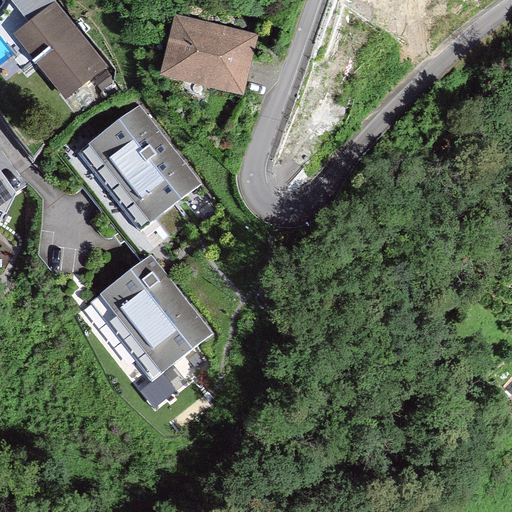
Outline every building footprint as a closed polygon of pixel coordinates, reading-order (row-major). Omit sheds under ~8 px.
[(88,64),(41,0),(3,0),(2,1),(17,22),(2,33),(46,94),(88,64)] [(231,32),(151,10),(134,67),(214,90),(231,32)] [(128,110),(69,145),(117,226),(176,191),(128,110)] [(0,186),(0,214),(12,207),(0,186)] [(127,255),(69,290),(116,371),(175,336),(127,255)]
